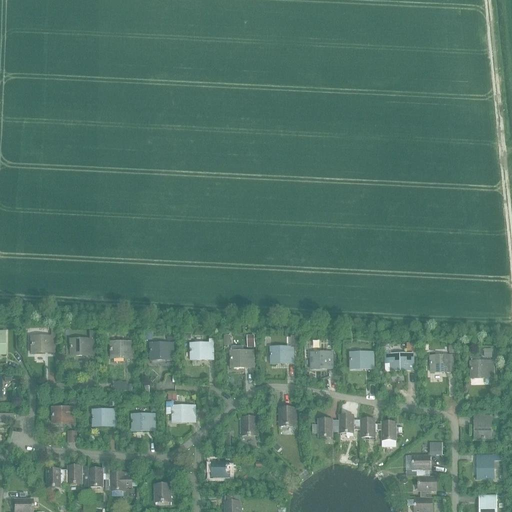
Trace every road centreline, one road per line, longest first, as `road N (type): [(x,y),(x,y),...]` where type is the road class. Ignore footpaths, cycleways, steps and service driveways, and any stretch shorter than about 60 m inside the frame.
road 1 (residential): [(457,511),(455,421),(298,391),(232,409)]
road 2 (track): [(488,0),(511,233)]
road 3 (residential): [(165,458),(25,448)]
road 4 (residential): [(25,448),(33,391),(106,387)]
